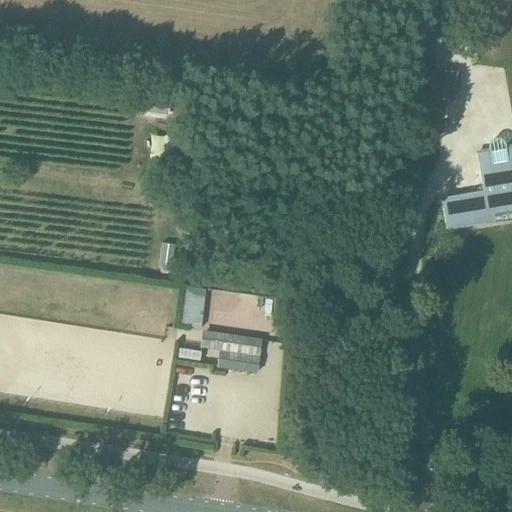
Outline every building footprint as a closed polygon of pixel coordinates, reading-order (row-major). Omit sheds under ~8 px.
[(459,73),(435,70),(432,95),(456,98),(459,73)] [(484,194),(442,201),(447,230),(448,229),(448,227),(489,220),(488,214),(507,211),(507,213),(511,212),(511,147),(506,149),(506,147),(503,144),(500,143),(497,143),(493,144),(491,146),(489,149),(489,152),(477,154),(484,194)] [(162,244),(159,267),(170,269),(173,245),(163,244),(162,244)] [(178,327),(201,329),(204,292),(182,290),(178,327)] [(221,335),(217,367),(257,373),(261,340),(221,335)] [(201,352),(179,349),(178,358),(200,362),(201,352)]
